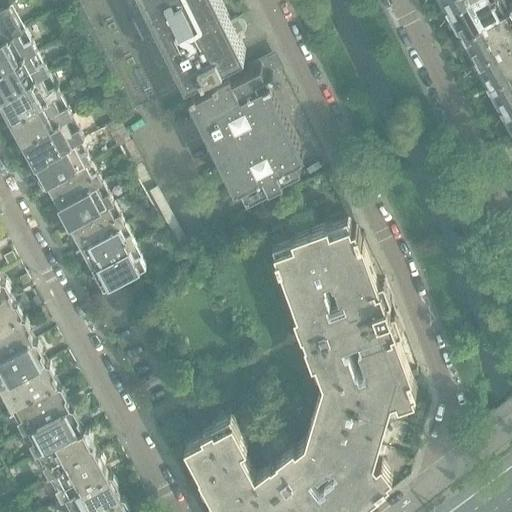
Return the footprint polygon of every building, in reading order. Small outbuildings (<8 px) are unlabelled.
[(127,0),(170,86),(186,78),(187,78),(204,70),(205,70),(208,69),(208,68),(225,59),(246,49),(239,34),(237,30),(232,20),(231,17),(223,3),(222,0),(127,0)] [(507,10),(501,0),(464,0),(450,8),(455,16),(453,23),(458,31),(464,33),(479,25),(479,21),(487,17),(492,18),(507,10)] [(0,39),(23,27),(10,2),(0,7),(0,39)] [(505,44),(511,39),(511,10),(511,8),(507,10),(492,18),(487,17),(479,21),(479,25),(464,33),(469,41),(467,48),(471,56),(478,58),(492,50),(493,46),(500,42),(505,44)] [(0,68),(35,50),(23,27),(0,39),(0,68)] [(511,39),(505,44),(500,42),(493,46),(492,50),(478,58),(482,66),(480,73),(485,81),(491,83),(506,75),(507,71),(511,68),(511,39)] [(0,91),(2,95),(47,72),(35,50),(0,68),(0,91)] [(304,151),(268,79),(273,77),(272,75),(275,71),(274,69),(275,68),(274,67),(275,66),(273,62),(270,56),(269,56),(268,55),(251,63),(251,65),(234,74),(231,67),(217,74),(217,75),(215,76),(217,79),(203,85),(201,81),(195,84),(196,85),(192,87),(194,90),(195,93),(203,111),(204,111),(239,183),(243,181),(249,193),(270,183),(271,183),(285,176),(283,173),(302,164),(297,154),(304,151)] [(55,68),(66,62),(63,57),(52,63),(55,68)] [(511,68),(507,71),(506,75),(491,83),(496,91),(494,98),(498,106),(505,108),(511,103),(511,68)] [(14,117),(59,93),(47,72),(2,95),(5,103),(10,110),(14,117)] [(80,82),(78,77),(70,81),(72,86),(80,82)] [(26,139),(71,115),(59,93),(14,117),(17,125),(22,131),(26,139)] [(89,104),(86,99),(79,103),(82,108),(89,104)] [(38,161),(80,138),(83,137),(71,115),(26,139),(29,147),(33,153),(38,161)] [(119,117),(111,122),(123,144),(124,143),(131,140),(120,120),(119,117)] [(50,182),(91,160),(80,138),(38,161),(39,162),(38,165),(42,171),(45,173),(50,182)] [(131,140),(124,143),(136,164),(144,160),(132,139),(131,140)] [(61,202),(103,181),(91,160),(50,182),(50,183),(50,186),(53,192),(56,194),(61,202)] [(72,224),(114,201),(103,181),(61,202),(62,204),(61,207),(64,213),(67,214),(72,224)] [(188,238),(158,185),(150,189),(179,243),(188,238)] [(84,244),(125,222),(114,201),(72,224),(73,225),(73,228),(76,234),(79,235),(84,244)] [(380,488),(388,482),(387,481),(391,478),(389,475),(393,472),(383,458),(378,461),(375,457),(378,446),(382,447),(384,443),(379,442),(383,430),(387,431),(388,427),(384,425),(388,414),(392,415),(393,410),(389,409),(392,397),(397,396),(399,401),(416,395),(414,390),(417,389),(415,384),(416,384),(413,374),(419,372),(417,366),(412,368),(399,332),(405,330),(396,304),(386,276),(379,279),(364,237),(363,237),(359,227),(359,228),(357,223),(353,225),(349,213),(329,220),(293,233),(293,234),(273,241),(278,253),(277,254),(281,265),(282,264),(299,310),(295,311),(302,328),(300,329),(303,336),(306,343),(307,342),(314,359),(317,358),(324,377),(306,437),(297,444),(295,442),(281,452),(280,451),(274,456),(267,461),(268,462),(257,470),(243,446),(249,443),(232,412),(230,412),(212,422),(213,424),(202,429),(204,432),(186,442),(201,471),(200,472),(202,477),(202,480),(206,487),(209,488),(211,493),(211,496),(214,503),(218,504),(220,509),(222,508),(223,511),(351,511),(376,492),(380,497),(385,493),(380,488)] [(94,264),(135,243),(136,242),(125,222),(84,244),(84,245),(84,249),(87,254),(90,256),(94,264)] [(104,287),(147,265),(135,243),(94,264),(93,265),(104,287)] [(0,298),(10,293),(11,290),(6,279),(2,279),(0,274),(0,298)] [(0,327),(22,315),(24,312),(18,302),(14,301),(10,293),(0,298),(0,327)] [(0,356),(35,338),(30,330),(31,327),(26,316),(22,315),(0,327),(0,356)] [(0,386),(47,360),(43,353),(44,349),(38,339),(35,338),(0,356),(0,386)] [(0,388),(11,408),(59,383),(55,375),(56,372),(50,361),(47,360),(0,386),(0,388)] [(23,432),(71,405),(67,398),(68,394),(62,384),(59,383),(11,408),(23,432)] [(291,403),(283,388),(264,398),(273,413),(291,403)] [(35,454),(83,428),(79,420),(80,417),(74,406),(71,405),(23,432),(35,454)] [(47,476),(98,449),(94,441),(95,438),(89,427),(85,426),(83,428),(35,454),(47,476)] [(59,500),(110,472),(106,464),(107,461),(101,450),(98,449),(47,476),(59,500)] [(66,511),(91,511),(122,495),(118,487),(119,483),(113,473),(110,472),(59,500),(66,511)] [(131,511),(130,510),(131,506),(126,496),(122,495),(91,511),(131,511)]
